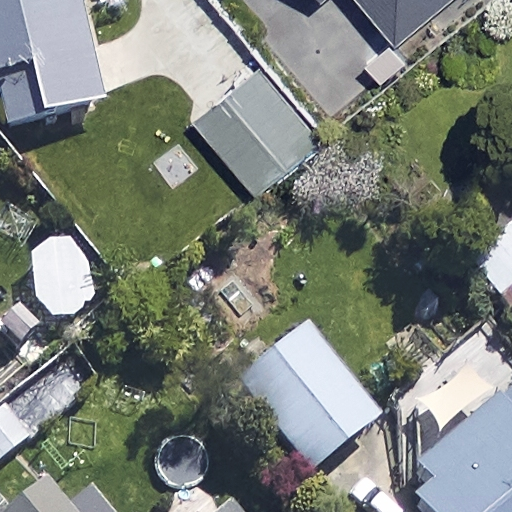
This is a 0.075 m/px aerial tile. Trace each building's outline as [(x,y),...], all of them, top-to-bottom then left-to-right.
[(0,0),(0,133),(95,110),(67,0),(0,0)] [(441,0),(361,0),(395,39),(441,0)] [(319,139),(255,65),(195,117),(258,191),(319,139)] [(165,322),(204,368),(232,344),(193,298),(165,322)] [(370,423),(297,332),(230,386),(303,477),(370,423)] [(400,499),(410,511),(511,511),(511,375),(478,336),(396,406),(426,441),(405,459),(422,479),(400,499)] [(0,455),(18,442),(0,418),(0,455)] [(73,511),(59,511),(18,462),(0,477),(0,511),(95,511),(87,501),(73,511)]
